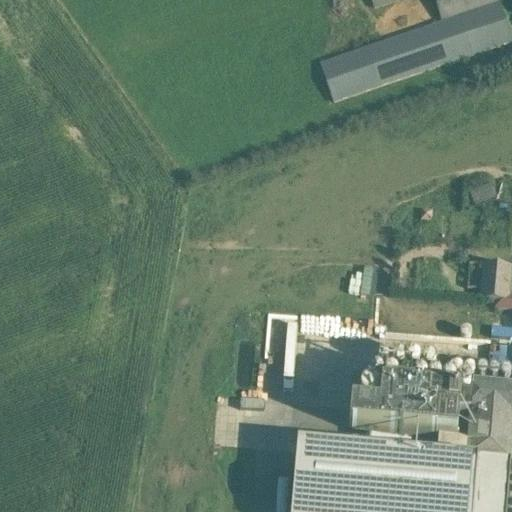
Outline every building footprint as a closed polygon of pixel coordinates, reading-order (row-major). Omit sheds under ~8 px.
[(371,0),(374,10),(404,0),(434,0),(442,22),(499,3),(498,0),(371,0)] [(321,66),(333,104),(511,43),(511,41),(499,4),(321,66)] [(492,183),(468,192),(473,208),(497,199),(492,183)] [(421,211),(420,221),(431,222),(432,212),(421,211)] [(467,290),(481,291),(480,302),(508,304),(511,268),(469,265),(467,290)] [(234,411),(269,412),(269,390),(259,390),(260,361),(235,360),(234,411)] [(505,511),(511,443),(511,386),(442,380),(441,396),(381,391),(379,411),(351,409),(349,431),(438,439),(437,459),(298,447),(292,511),(505,511)]
